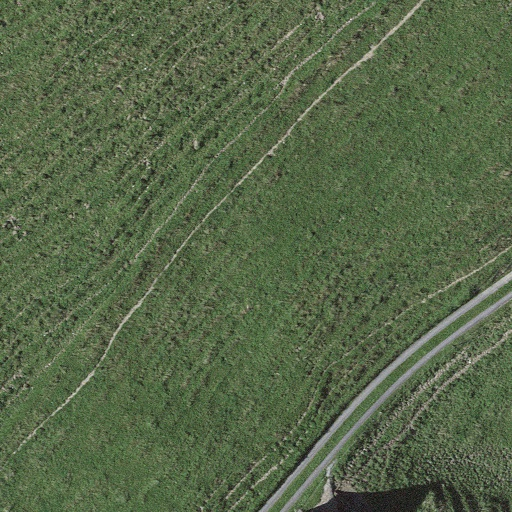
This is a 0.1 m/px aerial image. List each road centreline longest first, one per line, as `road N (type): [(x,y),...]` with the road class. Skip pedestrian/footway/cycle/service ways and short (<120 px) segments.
road 1 (track): [(0,433),(327,109),(451,0)]
road 2 (track): [(511,279),(391,378),(272,511)]
